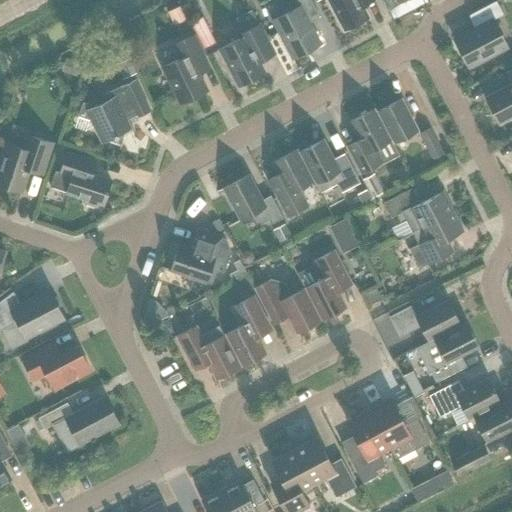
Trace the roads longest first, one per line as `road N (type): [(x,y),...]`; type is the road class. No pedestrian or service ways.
road 1 (residential): [(419,51),(179,169),(159,208)]
road 2 (residential): [(243,440),(223,402),(348,339),(366,351),(370,373)]
road 3 (residential): [(511,225),(419,51)]
road 4 (residential): [(370,373),(243,440)]
road 5 (residential): [(116,334),(178,456)]
road 6 (residential): [(159,208),(116,334)]
